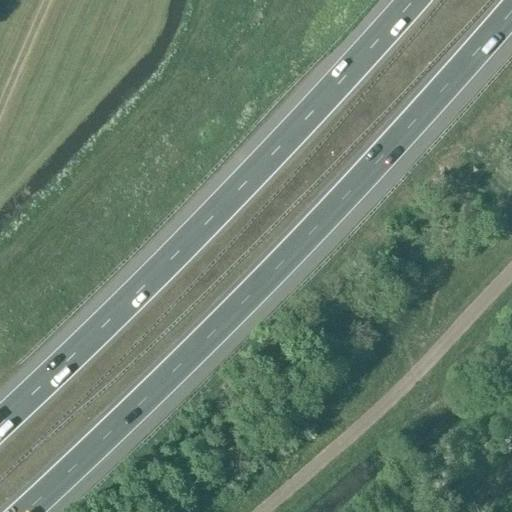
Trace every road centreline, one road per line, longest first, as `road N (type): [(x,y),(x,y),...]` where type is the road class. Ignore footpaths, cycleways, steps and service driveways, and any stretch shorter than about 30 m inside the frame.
road 1 (motorway): [(26,511),(208,337),(511,12)]
road 2 (motorway): [(415,0),(176,255),(0,426)]
road 3 (unclassified): [(243,511),(511,270)]
